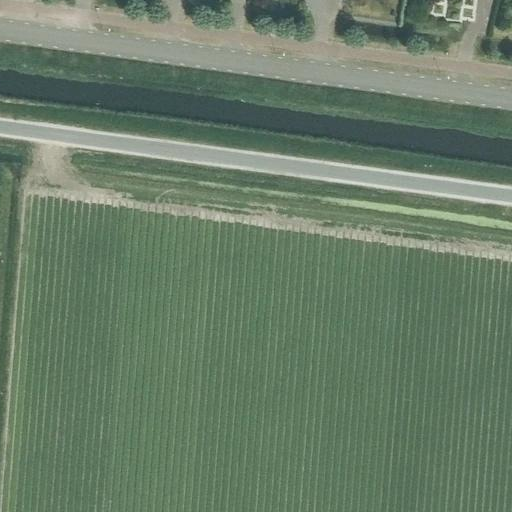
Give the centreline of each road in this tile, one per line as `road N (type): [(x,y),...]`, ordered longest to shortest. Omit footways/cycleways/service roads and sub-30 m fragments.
road 1 (unclassified): [(511,195),(0,126)]
road 2 (secondary): [(511,98),(0,29)]
